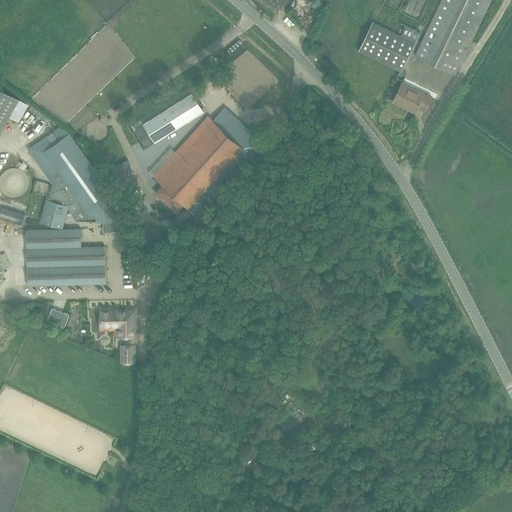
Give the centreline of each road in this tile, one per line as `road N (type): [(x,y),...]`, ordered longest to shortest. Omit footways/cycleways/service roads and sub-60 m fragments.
road 1 (tertiary): [(511,388),(425,219),(387,161),(302,65)]
road 2 (unclassified): [(302,65),(270,147),(143,302)]
road 3 (track): [(143,302),(133,479),(122,511)]
